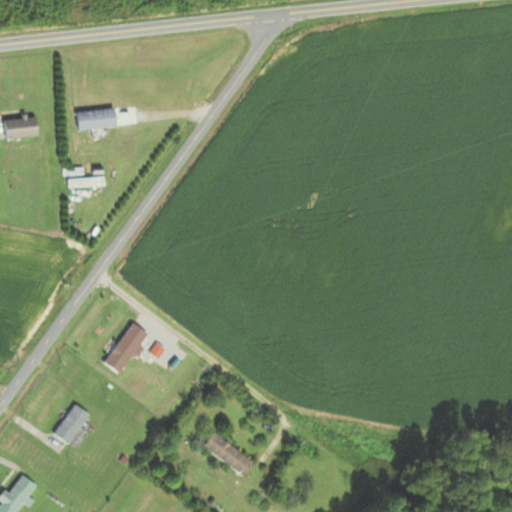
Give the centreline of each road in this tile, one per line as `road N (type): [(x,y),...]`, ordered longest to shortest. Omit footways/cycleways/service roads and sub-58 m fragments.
road 1 (residential): [(0,404),(255,53),(268,16)]
road 2 (residential): [(0,46),(405,0)]
